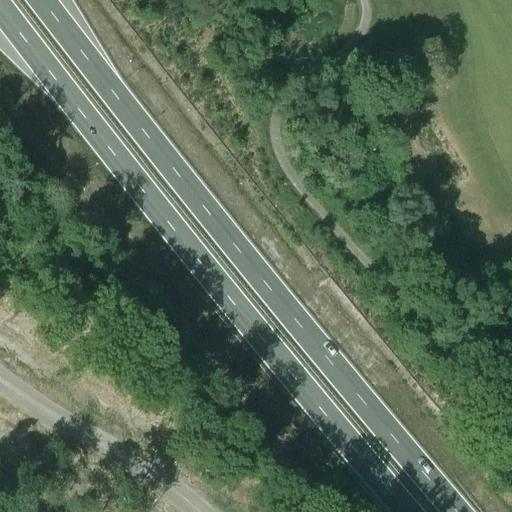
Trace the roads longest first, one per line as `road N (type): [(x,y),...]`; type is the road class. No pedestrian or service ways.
road 1 (trunk): [(455,511),(184,188),(40,0)]
road 2 (trunk): [(0,8),(155,215),(404,511)]
road 3 (unclassified): [(199,511),(0,380)]
